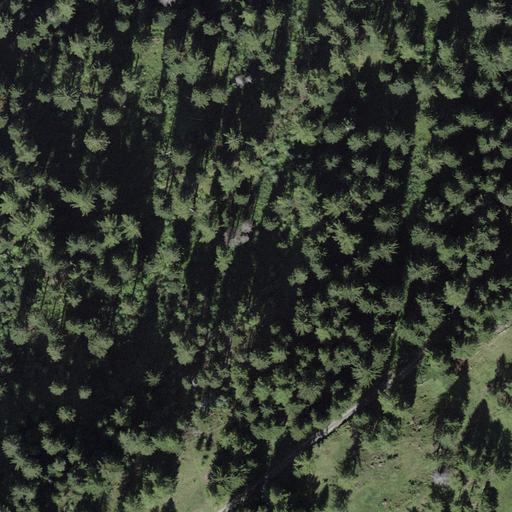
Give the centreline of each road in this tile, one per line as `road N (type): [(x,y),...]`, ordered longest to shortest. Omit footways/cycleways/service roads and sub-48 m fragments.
road 1 (track): [(511,179),(389,335),(283,432),(216,511)]
road 2 (track): [(238,495),(438,342),(511,247)]
